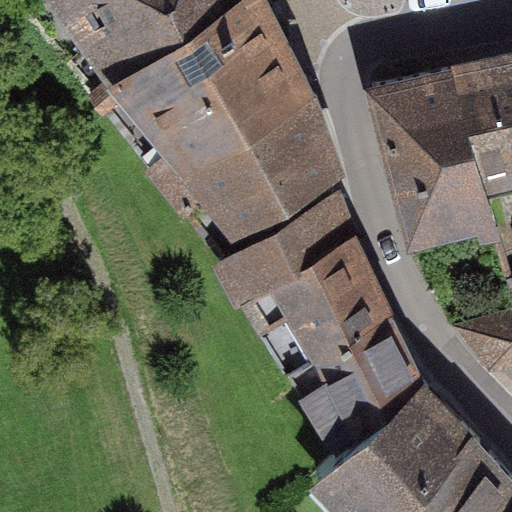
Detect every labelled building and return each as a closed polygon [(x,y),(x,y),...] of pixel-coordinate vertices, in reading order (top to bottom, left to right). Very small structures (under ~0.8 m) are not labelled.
[(226,0),(66,0),(117,67),(226,0)] [(313,83),(268,0),(226,0),(117,67),(91,90),(106,104),(134,86),(180,142),(151,165),(162,179),(313,83)] [(488,189),(511,181),(511,52),(453,67),(488,189)] [(453,67),(374,85),(410,232),(495,212),(488,189),(453,67)] [(220,253),(245,293),(351,231),(328,169),(336,164),(313,83),(162,179),(220,253)] [(288,366),(386,308),(351,231),(245,293),(288,366)] [(511,273),(508,274),(511,287),(511,304),(452,321),(487,360),(511,357),(511,273)] [(386,308),(288,366),(338,448),(423,377),(386,308)] [(399,511),(472,426),(423,377),(338,448),(319,468),(359,511),(399,511)] [(399,511),(511,511),(511,469),(472,426),(399,511)]
